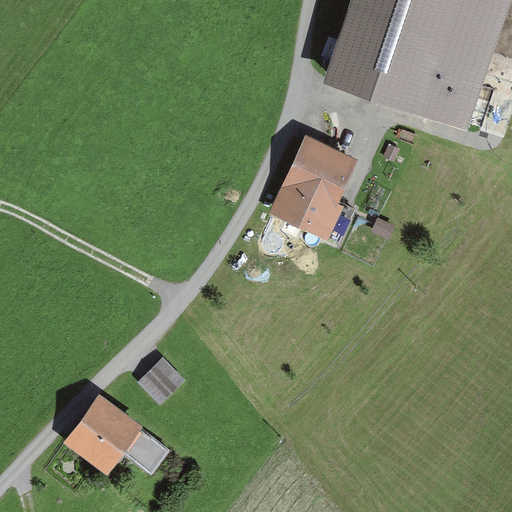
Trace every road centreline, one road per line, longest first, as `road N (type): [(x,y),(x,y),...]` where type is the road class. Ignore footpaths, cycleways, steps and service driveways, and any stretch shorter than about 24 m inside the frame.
road 1 (unclassified): [(310,0),(294,97),(249,205),(182,300),(0,485)]
road 2 (track): [(0,205),(182,300)]
